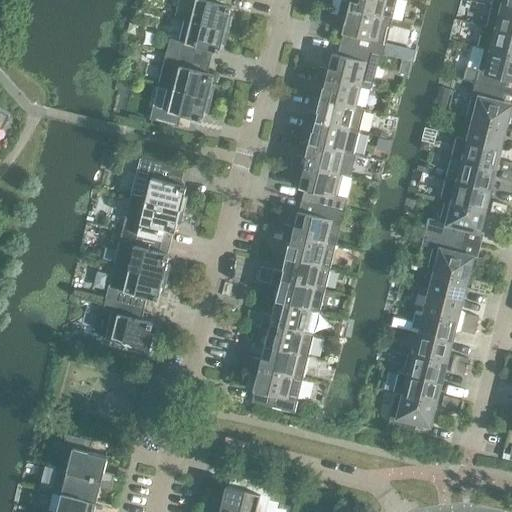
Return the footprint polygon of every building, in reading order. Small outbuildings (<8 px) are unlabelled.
[(222,4),(222,0),(179,0),(176,17),(185,19),(229,30),(232,16),(229,15),(231,6),(222,4)] [(397,0),(351,0),(351,2),(344,0),(341,0),(340,7),(392,20),(397,0)] [(511,11),(511,0),(493,0),(492,6),(511,11)] [(511,33),(511,11),(492,6),(486,27),(511,33)] [(384,54),(392,20),(340,7),(338,15),(347,17),(341,43),(384,54)] [(226,43),(229,30),(185,19),(180,41),(170,38),(167,51),(207,60),(209,49),(220,52),(222,42),(226,43)] [(511,33),(486,27),(483,26),(478,46),(484,48),(486,48),(486,49),(511,55),(511,33)] [(381,66),(384,54),(341,43),(338,55),(333,53),(330,69),(320,66),(318,74),(361,85),(367,63),(381,66)] [(511,79),(511,55),(486,49),(486,48),(484,48),(478,71),(466,68),(463,80),(475,82),(502,89),(505,77),(511,79)] [(214,74),(204,72),(207,60),(167,51),(159,85),(168,87),(212,98),(216,84),(212,83),(214,74)] [(403,59),(399,73),(408,75),(412,61),(403,59)] [(356,107),(361,85),(318,74),(316,82),(326,84),(322,99),(356,107)] [(498,101),(502,89),(475,82),(466,118),(473,120),(473,118),(506,127),(511,105),(498,101)] [(209,112),(212,98),(168,87),(163,109),(153,106),(150,119),(180,126),(182,115),(203,120),(205,111),(209,112)] [(441,87),(435,107),(446,110),(451,90),(441,87)] [(365,109),(356,107),(322,99),(319,113),(309,111),(307,118),(350,129),(360,131),(365,109)] [(0,124),(3,127),(10,113),(0,107),(0,124)] [(129,114),(128,118),(146,122),(147,118),(129,114)] [(345,151),(350,129),(307,118),(305,126),(315,128),(311,143),(345,151)] [(501,148),(506,127),(473,118),(473,120),(468,139),(501,148)] [(501,148),(468,139),(456,136),(451,157),(495,169),(501,148)] [(423,141),(421,149),(429,151),(430,143),(423,141)] [(345,151),(311,143),(308,157),(298,155),(296,163),(339,173),(345,151)] [(187,185),(176,183),(180,167),(141,157),(131,195),(140,198),(185,209),(188,195),(185,194),(187,185)] [(490,189),(495,169),(451,157),(446,178),(490,189)] [(511,163),(504,161),(501,170),(511,172),(511,163)] [(334,195),(339,173),(296,163),(294,170),(304,173),(300,188),(305,189),(302,200),(345,211),(348,198),(334,195)] [(511,181),(511,172),(501,170),(499,178),(511,181)] [(485,211),(490,189),(446,178),(441,199),(445,200),(452,202),(485,211)] [(181,223),(185,209),(140,198),(135,220),(126,218),(123,230),(162,240),(165,228),(175,231),(178,222),(181,223)] [(345,211),(302,200),(295,227),(286,224),(284,232),(336,245),(345,211)] [(479,232),(485,211),(452,202),(445,200),(440,222),(428,219),(425,231),(463,241),(466,229),(479,232)] [(493,201),(491,211),(505,215),(507,205),(493,201)] [(168,263),(170,253),(159,251),(162,240),(123,230),(114,264),(168,277),(171,263),(168,263)] [(460,253),(463,241),(425,231),(421,245),(433,248),(427,271),(434,272),(435,270),(468,278),(473,256),(460,253)] [(336,245),(284,232),(282,240),(291,242),(288,256),(331,267),(336,245)] [(331,267),(288,256),(284,271),(275,269),(273,276),(325,290),(331,267)] [(164,291),(168,277),(114,264),(105,298),(145,308),(148,296),(158,299),(161,290),(164,291)] [(462,299),(468,278),(435,270),(434,272),(430,291),(462,299)] [(325,290),(273,276),(271,284),(280,286),(277,301),(311,309),(320,312),(325,290)] [(487,283),(473,279),(471,289),(485,293),(487,283)] [(457,320),(462,299),(430,291),(424,312),(457,320)] [(142,319),(145,308),(105,298),(102,310),(112,313),(106,335),(106,338),(119,342),(120,338),(137,343),(136,346),(150,350),(154,332),(151,331),(153,322),(142,319)] [(305,331),(311,309),(277,301),(273,315),(264,313),(262,320),(305,331)] [(452,341),(457,320),(424,312),(419,333),(452,341)] [(465,312),(463,321),(477,325),(479,316),(465,312)] [(314,334),(305,331),(262,320),(260,328),(269,330),(266,345),(309,356),(314,334)] [(475,333),(477,325),(463,321),(461,330),(475,333)] [(446,362),(452,341),(419,333),(414,354),(446,362)] [(88,336),(86,343),(94,345),(96,338),(88,336)] [(309,356),(266,345),(262,359),(253,357),(251,365),(303,378),(309,356)] [(441,383),(446,362),(414,354),(409,352),(404,373),(408,375),(441,383)] [(454,354),(452,363),(466,367),(468,358),(454,354)] [(464,375),(466,367),(452,363),(450,372),(464,375)] [(303,378),(251,365),(249,372),(258,375),(255,390),(252,402),(295,412),(303,378)] [(436,404),(441,383),(408,375),(403,394),(403,395),(436,404)] [(430,426),(436,404),(403,395),(403,394),(396,393),(387,429),(414,435),(417,422),(430,426)] [(458,399),(444,395),(442,405),(456,409),(458,399)] [(313,411),(310,421),(321,424),(323,414),(313,411)] [(73,448),(67,470),(113,482),(115,474),(103,471),(107,456),(91,452),(94,440),(67,434),(63,446),(73,448)] [(111,489),(113,482),(67,470),(58,468),(53,490),(62,493),(95,501),(99,486),(111,489)] [(212,498),(210,506),(235,511),(266,511),(273,485),(231,475),(228,486),(227,486),(223,501),(212,498)] [(92,511),(95,501),(62,493),(57,511),(92,511)]
